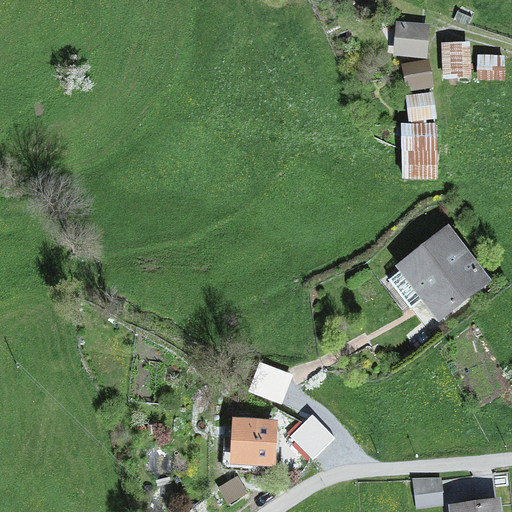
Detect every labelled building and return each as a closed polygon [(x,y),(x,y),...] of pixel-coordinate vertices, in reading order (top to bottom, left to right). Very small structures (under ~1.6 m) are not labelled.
[(421,21),(386,22),(387,47),(422,46),(421,21)] [(460,77),(461,41),(436,41),(435,77),(460,77)] [(493,53),(473,54),(475,76),(495,74),(493,53)] [(423,62),(394,63),(395,88),(424,87),(423,62)] [(399,180),(430,178),(427,100),(396,102),(399,180)] [(435,223),(382,265),(426,320),(479,278),(435,223)] [(285,399),(292,366),(262,359),(254,392),(285,399)] [(314,455),(336,435),(315,411),(293,431),(314,455)] [(270,420),(225,416),(221,464),(266,468),(270,420)] [(432,477),(402,477),(402,508),(432,508),(432,477)] [(498,511),(497,498),(441,502),(441,511),(498,511)]
